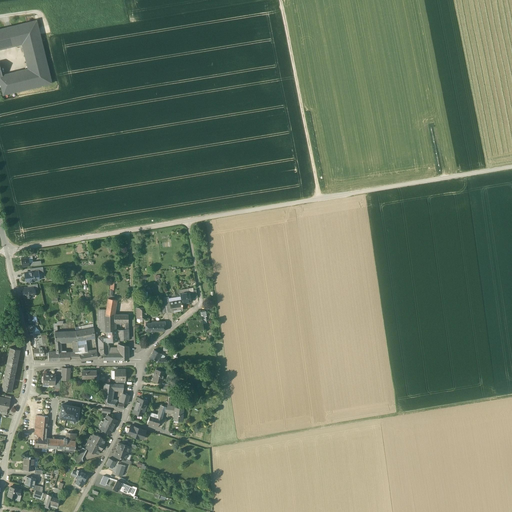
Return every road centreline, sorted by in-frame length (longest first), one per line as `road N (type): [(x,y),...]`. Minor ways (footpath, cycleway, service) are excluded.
road 1 (track): [(179,437),(206,446),(511,395)]
road 2 (tertiary): [(185,220),(511,166)]
road 3 (track): [(279,0),(319,198)]
road 4 (tertiary): [(6,251),(185,220)]
road 5 (residential): [(140,362),(201,303),(185,220)]
